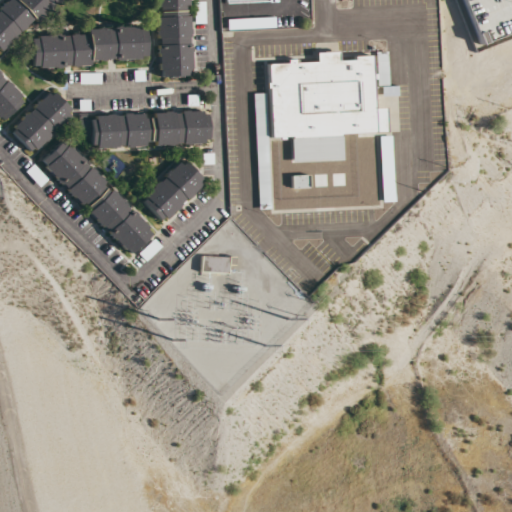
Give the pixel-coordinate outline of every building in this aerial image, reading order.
[(6,0),(0,6),(0,54),(57,0),(6,0)] [(189,76),(187,0),(153,0),(156,77),(189,76)] [(511,0),(459,0),(476,44),(511,29),(511,0)] [(202,24),(203,13),(194,13),(193,23),(202,24)] [(226,30),(273,28),(273,18),(226,20),(226,30)] [(30,67),(146,63),(145,28),(29,32),(30,67)] [(268,137),(289,137),(290,162),(341,160),(340,134),(384,133),(383,108),(372,108),(370,58),(336,59),(336,52),(314,53),(315,61),(266,63),(268,137)] [(375,87),(386,87),(384,54),(374,54),(375,87)] [(0,122),(25,99),(0,73),(0,122)] [(79,73),(79,84),(100,83),(100,73),(79,73)] [(30,155),(73,111),(49,88),(6,131),(30,155)] [(206,145),(205,111),(87,114),(89,149),(206,145)] [(268,205),(265,124),(254,125),(257,205),(268,205)] [(392,202),(390,136),(378,136),(380,202),(392,202)] [(36,163),(128,256),(153,232),(61,139),(36,163)] [(204,181),(181,157),(137,199),(161,224),(204,181)] [(39,187),(46,180),(32,165),(25,172),(39,187)] [(290,189),(308,188),(307,175),(289,176),(290,189)] [(160,247),(153,239),(137,254),(144,261),(160,247)] [(227,256),(199,256),(198,272),(227,273),(227,256)]
